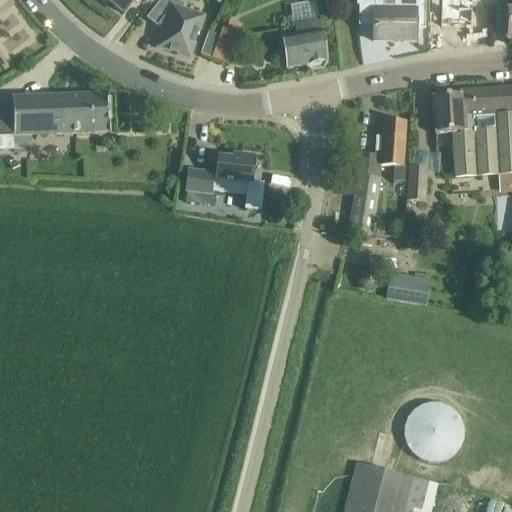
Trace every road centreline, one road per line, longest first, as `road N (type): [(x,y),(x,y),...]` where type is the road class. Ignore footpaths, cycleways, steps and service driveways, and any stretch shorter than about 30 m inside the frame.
road 1 (tertiary): [(240,511),(311,232),(319,157),(310,97)]
road 2 (tertiary): [(310,97),(261,105),(184,99),(117,68),(38,0)]
road 3 (tertiary): [(310,97),(436,70),(511,71)]
